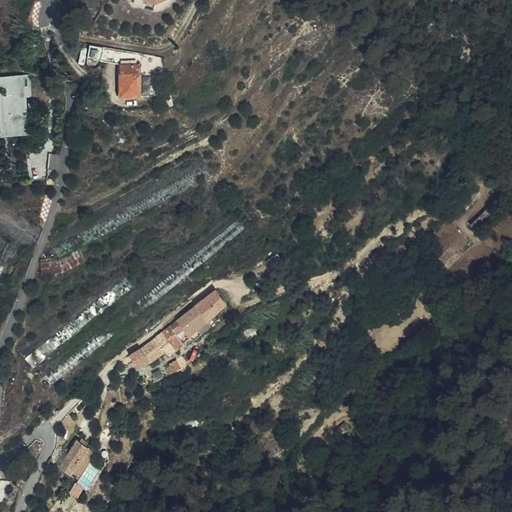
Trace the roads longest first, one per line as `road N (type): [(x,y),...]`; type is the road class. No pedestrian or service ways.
road 1 (unclassified): [(57,0),(67,132),(45,242),(2,343),(0,389)]
road 2 (unclassified): [(0,462),(33,440),(50,447),(20,511)]
